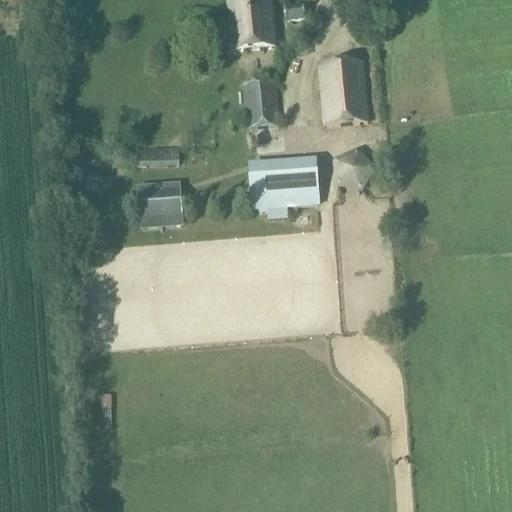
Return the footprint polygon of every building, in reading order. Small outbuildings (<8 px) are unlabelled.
[(250,0),(228,2),(232,56),(274,52),(269,0),(250,0)] [(287,25),(305,23),(303,8),(285,10),(287,25)] [(317,69),(322,133),(368,129),(363,65),(317,69)] [(242,89),(246,133),(280,130),(276,87),(242,89)] [(255,159),(285,160),(285,145),(255,145),(255,159)] [(368,148),(359,155),(370,170),(379,163),(368,148)] [(135,154),(136,171),(179,169),(178,152),(135,154)] [(359,190),(360,189),(370,171),(370,170),(356,154),(355,154),(335,163),(336,185),(337,186),(359,190)] [(319,210),(314,165),(250,171),(255,216),(319,210)] [(181,193),(137,196),(139,221),(182,218),(181,193)] [(187,223),(148,222),(148,245),(186,246),(187,223)]
